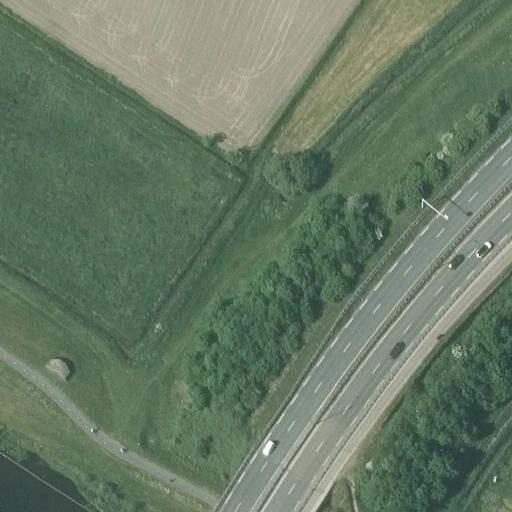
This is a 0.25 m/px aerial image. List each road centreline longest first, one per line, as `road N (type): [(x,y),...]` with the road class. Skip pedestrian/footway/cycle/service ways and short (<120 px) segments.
road 1 (primary): [(511,157),(371,309),(236,511)]
road 2 (primary): [(278,511),(352,395),(511,213)]
